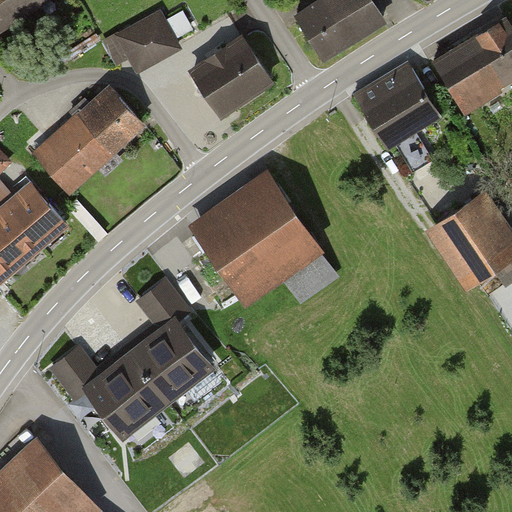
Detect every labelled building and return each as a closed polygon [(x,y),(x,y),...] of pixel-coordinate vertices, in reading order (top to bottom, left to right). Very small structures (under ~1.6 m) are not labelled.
[(0,0),(0,18),(30,0),(0,0)] [(380,21),(367,0),(319,0),(292,17),(318,59),(380,21)] [(176,49),(158,16),(106,44),(117,64),(129,57),(136,71),(176,49)] [(511,79),(511,33),(504,20),(427,63),(455,112),(511,79)] [(267,81),(240,40),(187,75),(215,116),(267,81)] [(433,109),(413,71),(355,101),(375,139),(433,109)] [(140,119),(109,86),(35,157),(66,190),(140,119)] [(335,278),(260,170),(181,224),(238,306),(279,277),(297,304),(335,278)] [(0,273),(59,225),(26,186),(9,200),(0,189),(0,273)] [(511,252),(511,246),(479,195),(428,228),(464,284),(511,252)] [(156,327),(123,353),(161,403),(220,358),(183,310),(190,305),(166,274),(134,298),(156,327)] [(80,342),(46,368),(69,398),(79,391),(115,438),(161,403),(123,353),(101,369),(80,342)] [(91,511),(99,505),(32,438),(0,469),(0,511),(91,511)]
